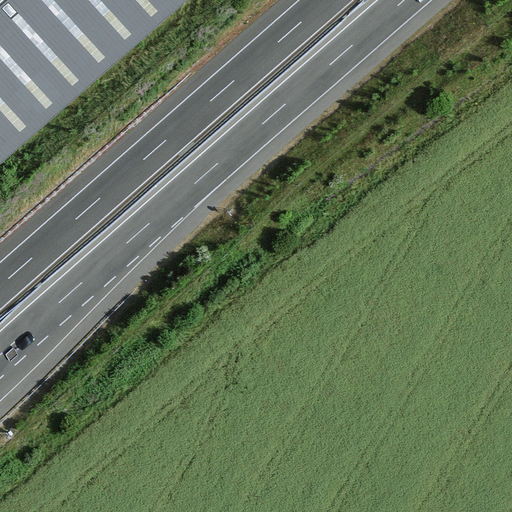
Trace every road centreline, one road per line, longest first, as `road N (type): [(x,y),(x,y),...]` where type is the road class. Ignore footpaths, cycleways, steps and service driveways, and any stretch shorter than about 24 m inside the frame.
road 1 (motorway): [(0,355),(406,0)]
road 2 (motorway): [(328,0),(0,286)]
